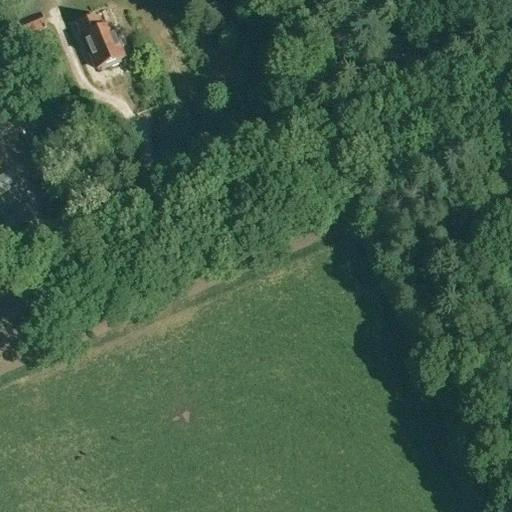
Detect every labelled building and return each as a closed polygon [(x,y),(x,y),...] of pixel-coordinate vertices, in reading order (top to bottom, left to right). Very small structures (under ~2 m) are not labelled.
[(17,24),(24,40),(47,30),(33,0),(20,0),(9,5),(18,23),(17,24)] [(78,24),(97,71),(123,60),(109,26),(101,29),(96,16),(78,24)] [(0,133),(17,125),(0,90),(0,133)] [(17,186),(11,172),(0,178),(0,191),(2,195),(17,186)] [(32,219),(28,209),(14,215),(19,225),(32,219)]
